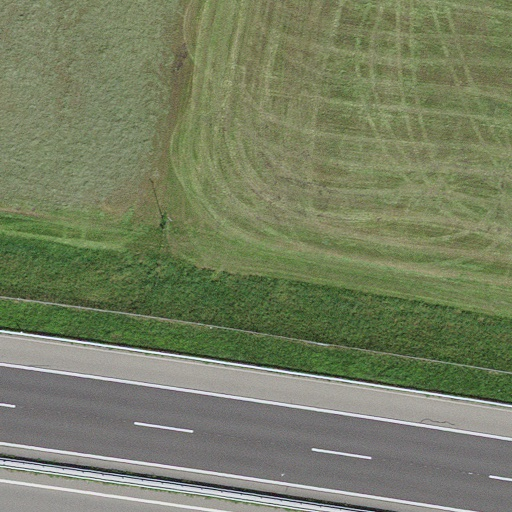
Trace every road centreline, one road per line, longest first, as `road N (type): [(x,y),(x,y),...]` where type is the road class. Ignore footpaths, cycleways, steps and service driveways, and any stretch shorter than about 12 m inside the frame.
road 1 (track): [(511,315),(0,230)]
road 2 (motorway): [(511,479),(0,403)]
